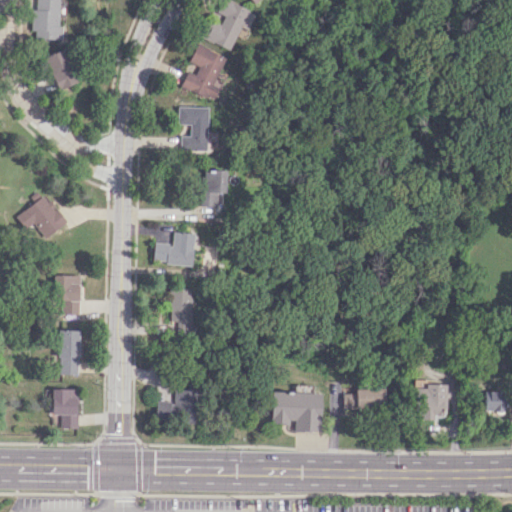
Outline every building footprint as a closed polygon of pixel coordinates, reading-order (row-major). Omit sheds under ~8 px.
[(58,25),(58,0),(35,0),(35,8),(32,8),(31,39),(66,39),(66,25),(58,25)] [(230,49),(237,26),(247,29),(253,11),(221,0),(219,0),(215,14),(220,15),(217,26),(204,21),(198,38),(230,49)] [(212,84),(224,56),(195,44),(187,62),(197,66),(194,74),(186,70),(180,86),(212,99),(218,86),(212,84)] [(44,57),(59,89),(79,80),(64,48),(44,57)] [(207,107),(176,106),(176,123),(189,124),(188,135),(180,135),(179,150),(206,150),(207,107)] [(224,169),(201,169),(200,206),(223,206),(224,169)] [(65,223),(40,189),(30,197),(34,202),(16,215),(25,228),(33,222),(45,238),(65,223)] [(153,241),(152,262),(193,264),(195,232),(171,231),(170,243),(153,241)] [(79,275),(57,274),(56,313),(78,314),(79,275)] [(168,323),(176,323),(176,330),(190,331),(192,289),(169,288),(168,323)] [(57,374),(77,374),(78,329),(58,329),(57,374)] [(445,384),(424,383),(423,418),(444,419),(445,384)] [(383,408),(384,385),(338,385),(338,408),(383,408)] [(50,414),(58,414),(58,427),(74,427),(75,388),(50,388),(50,414)] [(193,421),(194,390),(172,389),(172,401),(155,401),(155,420),(193,421)] [(320,431),(321,392),(271,391),(270,423),(291,423),(291,431),(320,431)] [(504,413),(505,391),(483,391),(483,412),(504,413)]
